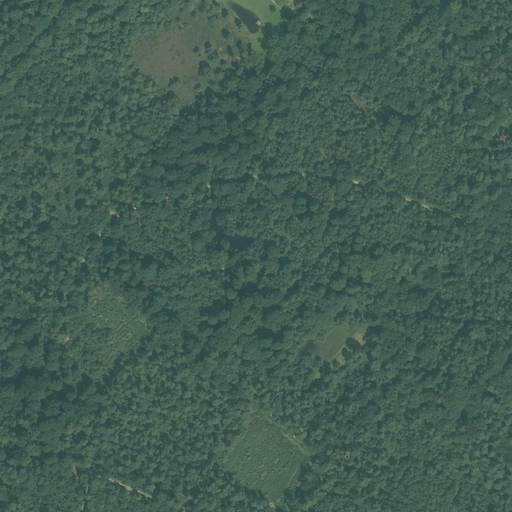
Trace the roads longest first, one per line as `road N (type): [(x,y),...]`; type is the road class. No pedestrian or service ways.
road 1 (track): [(0,352),(57,314),(107,226),(237,180),(301,175),(357,185),(441,215),(511,265)]
road 2 (track): [(354,319),(454,222),(511,129)]
road 3 (track): [(193,511),(76,467),(0,450)]
road 4 (unknown): [(89,0),(0,94)]
